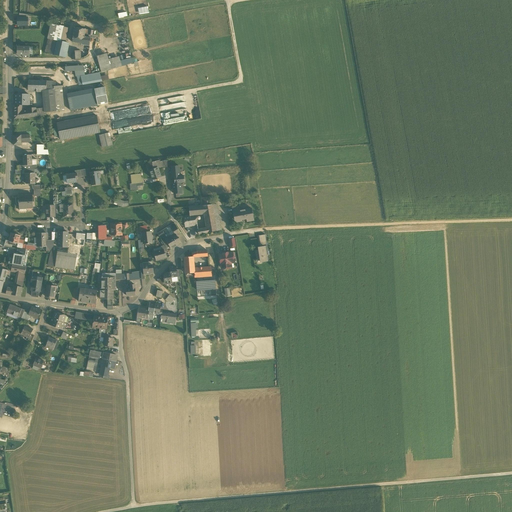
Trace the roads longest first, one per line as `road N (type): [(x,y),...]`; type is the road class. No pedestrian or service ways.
road 1 (track): [(104,511),(511,473)]
road 2 (track): [(270,228),(511,220)]
road 3 (residential): [(9,0),(0,224)]
road 4 (residential): [(0,295),(121,310),(189,243)]
road 5 (track): [(132,506),(121,310)]
road 6 (track): [(227,1),(92,26)]
